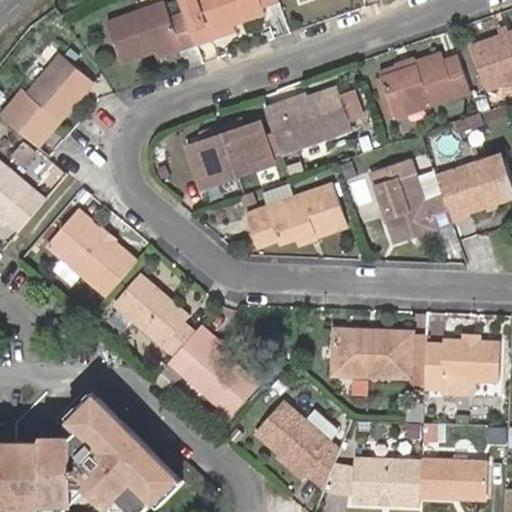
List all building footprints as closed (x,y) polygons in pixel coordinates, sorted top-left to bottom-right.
[(179,0),(184,13),(195,44),(195,45),(212,40),(209,32),(231,24),(263,13),(262,8),(281,2),(280,0),(179,0)] [(195,44),(184,13),(171,17),(163,1),(107,21),(120,61),(154,49),(177,41),(180,49),(195,44)] [(233,32),(231,24),(209,32),(212,40),(233,32)] [(500,29),(502,34),(510,31),(508,26),(500,29)] [(511,30),(510,31),(502,34),(471,44),(487,89),(511,79),(511,30)] [(177,41),(154,49),(157,57),(180,49),(177,41)] [(378,74),(381,78),(444,56),(441,52),(416,60),(415,58),(396,65),(397,67),(378,74)] [(1,116),(40,148),(61,122),(94,83),(64,56),(30,96),(23,90),(1,116)] [(471,91),(460,56),(446,61),(444,56),(381,78),(394,118),(471,91)] [(394,118),(381,78),(376,81),(389,119),(394,118)] [(268,114),(282,154),(352,129),(338,89),(307,100),(268,114)] [(306,97),(267,110),(268,114),(307,100),(306,97)] [(241,121),(222,129),(239,176),(274,164),(260,123),(244,129),(241,121)] [(239,176),(222,129),(202,136),(205,142),(188,148),(203,189),(239,176)] [(511,185),(501,153),(486,158),(501,201),(511,196),(511,185)] [(486,158),(437,173),(445,194),(453,218),(468,213),(486,206),(491,204),(495,203),(501,201),(486,158)] [(433,230),(454,223),(445,194),(437,173),(435,169),(417,175),(412,159),(374,173),(388,214),(391,221),(397,240),(432,227),(433,230)] [(0,213),(10,222),(18,230),(42,203),(33,195),(36,192),(0,160),(0,213)] [(316,233),(317,236),(348,225),(334,186),(297,199),(290,180),(261,190),(264,197),(268,209),(246,216),(256,245),(277,239),(279,246),(297,240),(316,233)] [(264,197),(261,190),(240,198),(242,205),(264,197)] [(106,299),(138,262),(126,251),(113,240),(108,246),(87,226),(91,222),(79,211),(49,246),(94,287),(106,299)] [(0,222),(5,227),(10,222),(0,213),(0,222)] [(468,213),(453,218),(454,223),(469,217),(468,213)] [(91,222),(87,226),(108,246),(113,240),(115,237),(103,228),(101,230),(91,222)] [(398,243),(433,230),(432,227),(397,240),(398,243)] [(319,241),(317,236),(316,233),(297,240),(300,248),(319,241)] [(155,292),(158,288),(142,273),(115,305),(163,346),(174,355),(196,331),(185,322),(190,315),(166,294),(163,298),(155,292)] [(166,294),(158,288),(155,292),(163,298),(166,294)] [(217,339),(201,326),(171,361),(233,415),(260,384),(235,362),(213,344),(217,339)] [(337,329),(336,336),(378,338),(379,331),(337,329)] [(378,338),(336,336),(336,339),(334,375),(353,375),(365,376),(399,377),(411,378),(413,332),(379,331),(378,338)] [(427,333),(413,332),(411,378),(409,381),(425,382),(427,333)] [(213,344),(235,362),(238,358),(217,339),(213,344)] [(446,346),(429,345),(427,383),(444,384),(444,379),(499,381),(502,344),(481,344),(464,342),(445,341),(446,346)] [(365,376),(353,375),(353,393),(365,393),(365,376)] [(69,416),(74,420),(97,397),(93,392),(69,416)] [(55,439),(42,438),(43,445),(16,443),(12,442),(11,456),(0,456),(0,509),(41,510),(43,510),(43,502),(74,504),(82,503),(92,495),(108,510),(118,499),(130,511),(149,510),(156,504),(180,477),(97,397),(74,420),(85,430),(74,441),(55,439)] [(308,475),(325,489),(341,449),(285,400),(257,434),(281,455),(307,477),(308,475)] [(74,420),(55,439),(74,441),(85,430),(74,420)] [(439,424),(425,423),(425,440),(439,441),(439,424)] [(0,443),(0,456),(11,456),(12,442),(0,443)] [(307,477),(281,455),(279,458),(304,480),(307,477)] [(354,502),(422,504),(422,498),(424,460),(356,458),(354,502)] [(490,462),(424,459),(424,460),(422,498),(453,500),(454,495),(489,496),(490,462)] [(189,485),(180,477),(156,504),(163,510),(164,510),(189,485)] [(108,510),(109,511),(111,511),(130,511),(118,499),(108,510)]
